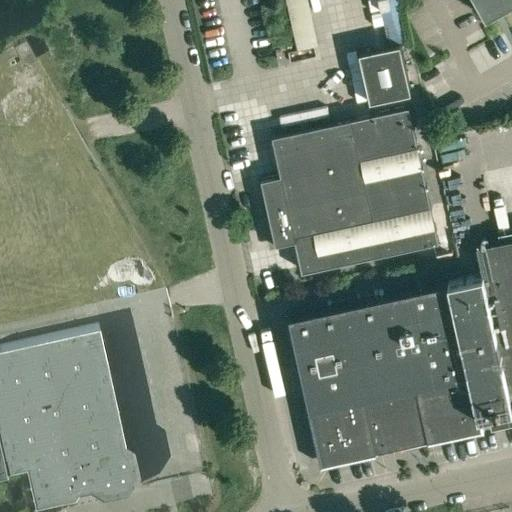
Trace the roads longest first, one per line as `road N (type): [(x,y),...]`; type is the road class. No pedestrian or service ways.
road 1 (unclassified): [(283,511),(171,0)]
road 2 (unclassified): [(338,511),(511,472)]
